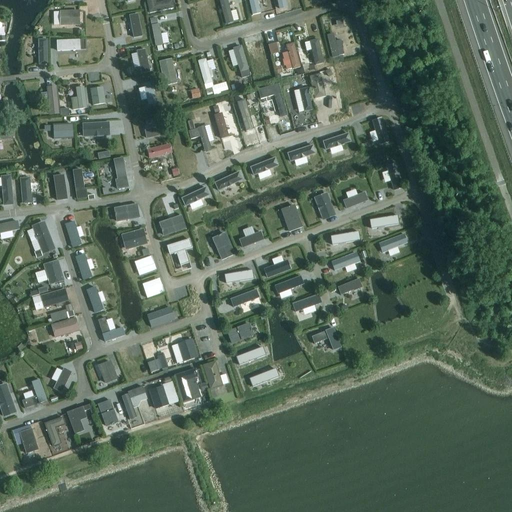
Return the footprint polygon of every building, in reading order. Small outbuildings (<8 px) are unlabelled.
[(173,8),(171,0),(156,3),(154,0),(146,0),(149,13),(173,8)] [(225,25),(233,23),(226,0),(223,0),(219,1),(225,25)] [(247,0),(251,17),(257,15),(253,0),(247,0)] [(275,0),(277,10),(283,9),(281,0),(275,0)] [(79,11),(60,11),(60,26),(79,25),(79,11)] [(133,38),(141,36),(137,14),(129,16),(133,38)] [(151,25),(155,46),(163,45),(159,24),(151,25)] [(327,35),(333,58),(339,56),(344,55),(340,40),(335,42),(333,34),(327,35)] [(48,64),(47,39),(38,40),(38,64),(48,64)] [(310,41),(315,65),(323,63),(317,39),(310,41)] [(75,49),(80,49),(80,41),(57,41),(57,51),(75,50),(75,49)] [(276,43),(268,45),(271,55),(279,53),(276,43)] [(300,67),(293,44),(286,46),(293,69),(300,67)] [(241,47),(233,49),(240,72),(248,70),(241,47)] [(141,73),(149,72),(145,50),(137,51),(141,73)] [(164,86),(176,83),(171,59),(159,62),(164,86)] [(205,60),(198,62),(204,84),(212,82),(205,60)] [(248,70),(240,72),(242,79),(250,76),(248,70)] [(325,96),(320,75),(309,78),(314,99),(325,96)] [(148,105),(156,103),(151,82),(144,84),(148,105)] [(274,95),(280,118),(287,116),(278,84),(258,90),(260,99),(274,95)] [(50,115),(58,114),(56,87),(47,88),(50,115)] [(84,87),(76,88),(79,109),(87,108),(84,87)] [(93,105),(105,103),(102,87),(90,89),(93,105)] [(212,87),(205,89),(207,95),(214,93),(212,87)] [(307,88),(299,90),(304,112),(312,110),(307,88)] [(237,102),(246,131),(253,129),(244,100),(237,102)] [(214,116),(221,139),(228,137),(222,113),(214,116)] [(381,117),(372,119),(379,144),(388,142),(381,117)] [(82,124),(83,138),(109,136),(109,122),(82,124)] [(53,125),(54,139),(73,138),(72,124),(53,125)] [(166,134),(165,126),(145,131),(146,138),(166,134)] [(197,129),(188,132),(190,139),(200,137),(204,152),(211,150),(204,126),(197,128),(197,129)] [(0,140),(12,140),(11,131),(0,132),(0,140)] [(323,142),(325,150),(350,142),(348,134),(323,142)] [(148,150),(150,158),(171,153),(169,145),(148,150)] [(287,154),(290,162),(315,153),(312,145),(287,154)] [(250,168),(253,176),(278,166),(275,158),(250,168)] [(114,161),(118,182),(116,182),(117,189),(128,187),(122,160),(114,161)] [(403,188),(396,164),(386,167),(393,191),(403,188)] [(73,171),(77,199),(87,198),(86,191),(84,191),(81,170),(73,171)] [(215,183),(218,191),(242,180),(238,172),(215,183)] [(53,176),(57,200),(67,199),(63,175),(53,176)] [(4,205),(13,204),(10,176),(1,177),(2,188),(1,188),(2,194),(3,193),(4,205)] [(31,202),(29,179),(20,179),(23,203),(31,202)] [(181,199),(185,206),(209,195),(205,188),(181,199)] [(367,201),(364,193),(343,201),(346,209),(367,201)] [(315,199),(323,220),(335,215),(327,195),(315,199)] [(117,221),(139,217),(136,205),(114,209),(117,221)] [(301,227),(294,206),(282,210),(289,231),(301,227)] [(160,224),(164,236),(185,228),(181,216),(160,224)] [(397,216),(370,221),(371,229),(398,224),(397,216)] [(0,233),(19,229),(17,221),(0,224),(0,233)] [(31,226),(40,249),(53,245),(44,221),(31,226)] [(72,248),(81,245),(74,222),(65,225),(72,248)] [(124,235),(127,243),(126,244),(128,250),(134,248),(134,247),(146,244),(142,230),(124,235)] [(263,240),(260,232),(238,240),(242,248),(263,240)] [(358,232),(330,237),(332,245),(359,240),(358,232)] [(213,239),(222,260),(234,255),(225,234),(213,239)] [(379,244),(383,252),(407,243),(404,234),(379,244)] [(167,246),(169,254),(176,252),(180,265),(189,263),(185,250),(192,247),(189,239),(167,246)] [(40,250),(34,252),(36,258),(42,256),(40,250)] [(331,262),(334,271),(358,261),(355,253),(331,262)] [(83,280),(91,277),(84,255),(75,257),(83,280)] [(151,256),(134,262),(137,270),(154,264),(151,256)] [(58,260),(43,265),(49,285),(64,281),(58,260)] [(287,261),(286,260),(263,269),(267,279),(289,270),(287,266),(288,264),(287,261)] [(252,271),(224,275),(226,283),(253,279),(252,271)] [(274,286),(278,294),(303,284),(300,276),(274,286)] [(340,295),(361,287),(357,279),(337,288),(340,295)] [(161,284),(144,290),(147,298),(164,292),(161,284)] [(103,310),(100,303),(99,303),(96,294),(97,294),(95,287),(86,290),(94,313),(103,310)] [(68,301),(65,289),(40,296),(43,308),(68,301)] [(230,300),(233,308),(258,298),(255,290),(230,300)] [(292,304),(295,312),(321,303),(318,295),(292,304)] [(170,307),(147,316),(151,327),(174,319),(170,307)] [(51,325),(54,338),(79,331),(75,318),(51,325)] [(97,320),(105,342),(124,335),(122,328),(110,332),(105,318),(97,320)] [(249,323),(227,332),(231,344),(253,336),(249,323)] [(328,338),(333,350),(340,347),(333,328),(311,337),(314,344),(328,338)] [(198,357),(192,339),(177,344),(183,362),(198,357)] [(80,342),(74,344),(76,351),(82,349),(80,342)] [(262,348),(236,357),(239,365),(265,355),(262,348)] [(97,366),(105,384),(117,379),(110,361),(97,366)] [(210,389),(222,386),(215,361),(202,365),(210,389)] [(71,372),(64,368),(53,389),(61,392),(71,372)] [(197,377),(195,369),(174,376),(177,383),(197,377)] [(275,369),(249,379),(252,387),(278,377),(275,369)] [(170,377),(163,379),(165,385),(172,382),(170,377)] [(38,403),(46,400),(39,380),(31,383),(36,396),(22,401),(24,408),(38,403)] [(155,409),(168,405),(162,386),(148,391),(155,409)] [(136,417),(130,399),(145,394),(142,387),(127,392),(128,394),(121,396),(130,420),(136,417)] [(15,413),(7,389),(0,391),(0,407),(3,417),(15,413)] [(110,400),(98,405),(105,426),(111,424),(111,425),(114,424),(113,423),(117,422),(110,400)] [(84,411),(90,409),(92,415),(94,414),(91,404),(67,413),(74,434),(83,431),(78,418),(85,415),(84,411)] [(55,428),(65,425),(62,417),(44,423),(52,447),(61,444),(55,428)] [(32,429),(31,429),(29,425),(12,431),(17,445),(21,444),(18,435),(19,435),(25,454),(38,450),(32,429)]
